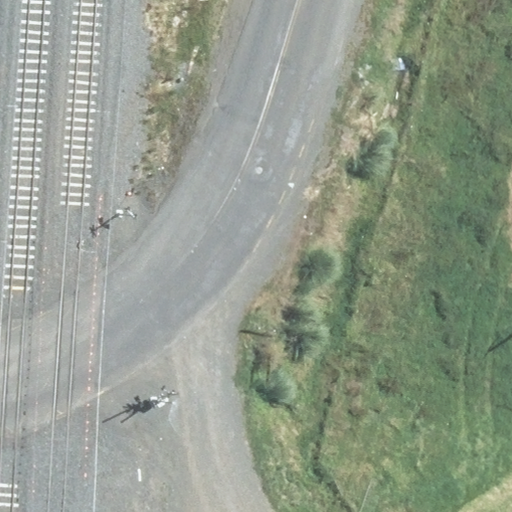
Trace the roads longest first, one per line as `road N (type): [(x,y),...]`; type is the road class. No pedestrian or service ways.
road 1 (unclassified): [(0,381),(66,355),(142,306),(205,243),(239,191),(268,119),(299,0)]
road 2 (track): [(142,306),(229,511)]
